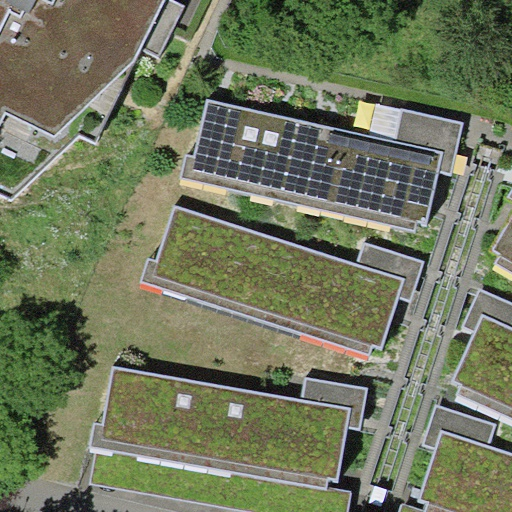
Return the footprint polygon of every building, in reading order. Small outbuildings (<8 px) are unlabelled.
[(0,0),(0,194),(12,201),(79,136),(96,144),(165,0),(0,0)] [(370,135),(206,98),(193,155),(185,153),(180,178),(415,231),(417,222),(428,224),(440,171),(452,174),(464,122),(402,108),(395,140),(370,135)] [(377,103),(370,135),(395,140),(402,108),(377,103)] [(511,188),(507,196),(511,198),(511,213),(491,249),(501,255),(496,263),(511,272),(511,188)] [(356,263),(174,204),(156,259),(148,257),(141,280),(369,353),(373,344),(383,347),(400,296),(411,300),(424,261),(363,241),(356,263)] [(511,302),(480,288),(462,328),(473,333),(451,380),(461,384),(456,394),(511,418),(511,302)] [(94,421),(89,446),(96,448),(326,486),(328,478),(338,479),(348,425),(360,427),(366,387),(305,377),(301,398),(111,365),(101,422),(94,421)] [(498,424),(437,404),(424,444),(434,447),(418,497),(428,500),(425,509),(433,511),(511,511),(511,450),(491,444),(498,424)] [(326,486),(96,448),(90,484),(257,511),(347,511),(352,491),(326,486)] [(433,511),(425,509),(402,501),(398,511),(433,511)]
